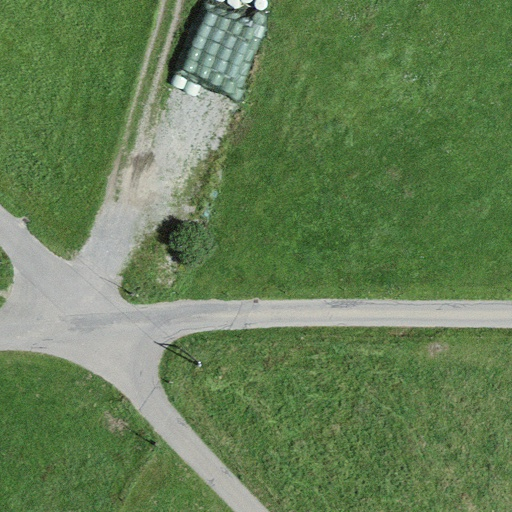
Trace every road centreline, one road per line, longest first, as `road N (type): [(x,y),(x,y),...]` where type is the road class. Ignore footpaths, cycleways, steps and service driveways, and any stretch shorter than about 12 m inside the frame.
road 1 (track): [(0,326),(511,305)]
road 2 (track): [(168,0),(89,326)]
